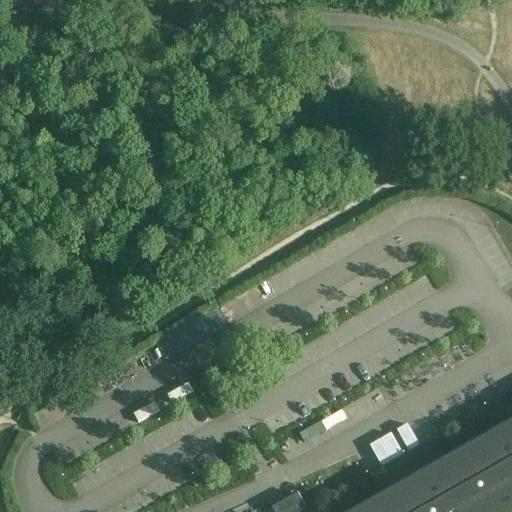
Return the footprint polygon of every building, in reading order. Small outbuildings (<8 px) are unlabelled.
[(157,344),(166,360),(167,360),(220,329),(219,329),(210,313),(157,344)] [(511,511),(511,424),(425,474),(359,511),(306,511),(290,484),(264,499),(272,511),(511,511)] [(406,426),(396,432),(408,453),(418,447),(406,426)] [(392,462),(402,456),(390,435),(380,441),(392,462)] [(379,441),(369,447),(381,468),(391,462),(379,441)]
